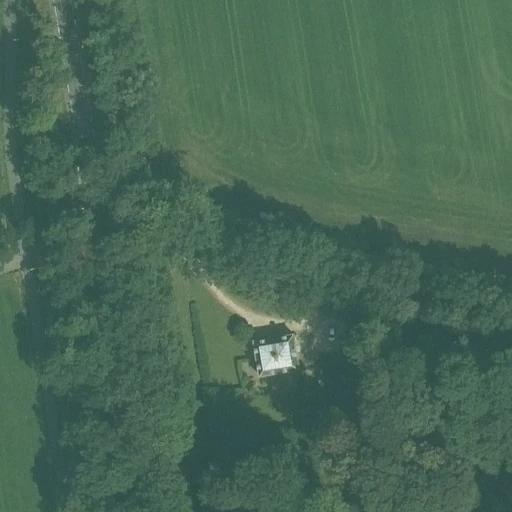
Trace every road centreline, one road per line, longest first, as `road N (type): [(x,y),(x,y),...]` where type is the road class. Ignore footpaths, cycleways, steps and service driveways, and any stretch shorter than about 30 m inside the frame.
road 1 (unclassified): [(100,235),(152,224),(277,271),(511,317)]
road 2 (tertiary): [(146,511),(100,235)]
road 3 (tertiary): [(100,235),(60,0)]
